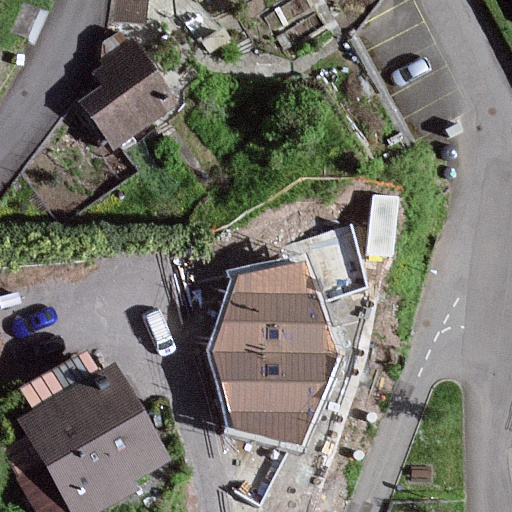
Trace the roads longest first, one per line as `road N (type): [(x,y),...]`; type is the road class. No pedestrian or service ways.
road 1 (residential): [(364,511),(446,325),(498,301)]
road 2 (residential): [(498,301),(504,511)]
road 3 (residential): [(511,139),(446,0)]
